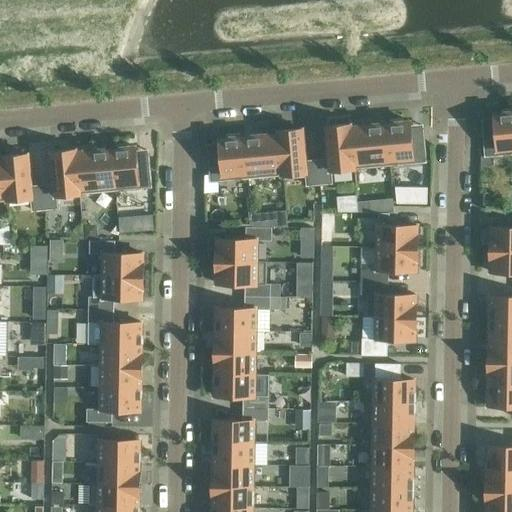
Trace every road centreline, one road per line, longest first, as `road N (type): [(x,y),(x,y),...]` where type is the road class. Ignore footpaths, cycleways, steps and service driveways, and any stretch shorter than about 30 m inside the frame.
road 1 (residential): [(460,77),(448,511)]
road 2 (residential): [(180,104),(176,511)]
road 3 (residential): [(180,104),(460,77)]
road 4 (residential): [(0,121),(180,104)]
